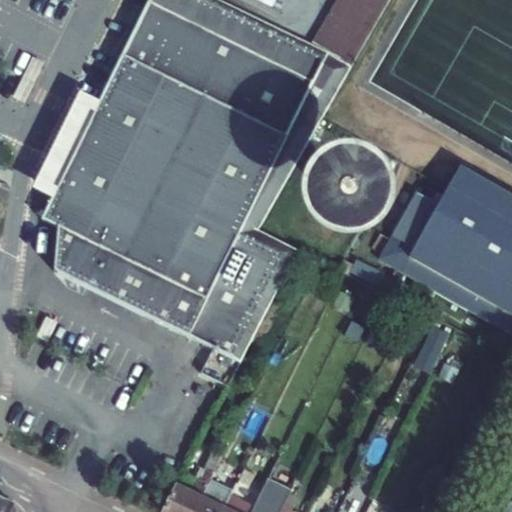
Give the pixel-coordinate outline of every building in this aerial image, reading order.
[(55,194),(42,220),(58,227),(54,273),(240,363),(278,289),(302,254),(259,232),(352,66),(216,0),(150,0),(97,109),(55,194)] [(359,0),(338,0),(333,9),(371,32),(383,14),(359,0)] [(359,0),(383,14),(390,0),(359,0)] [(333,9),(313,44),(352,66),(371,32),(333,9)] [(42,187),(55,194),(97,109),(84,102),(42,187)] [(511,197),(460,168),(438,206),(417,194),(379,260),(511,335),(511,197)] [(336,206),(338,210),(341,213),(345,215),(349,215),(353,214),(357,212),(359,208),(360,204),(360,200),(358,196),(355,193),(351,191),(347,190),(344,191),(340,193),(338,195),(336,199),(335,202),(336,206)] [(433,325),(419,368),(436,373),(450,330),(433,325)] [(195,511),(210,482),(221,460),(212,456),(205,472),(195,467),(190,478),(184,475),(166,511),(195,511)] [(224,511),(231,498),(233,493),(210,482),(195,511),(224,511)] [(254,509),(252,511),(281,511),(289,495),(290,493),(268,482),(254,509)] [(338,511),(347,492),(338,487),(326,511),(338,511)] [(281,511),(291,511),(297,499),(289,495),(281,511)] [(231,498),(224,511),(252,511),(254,509),(231,498)] [(16,511),(15,507),(6,503),(1,511),(16,511)]
